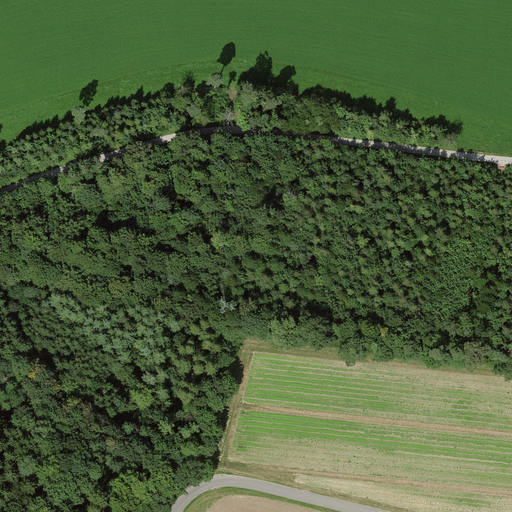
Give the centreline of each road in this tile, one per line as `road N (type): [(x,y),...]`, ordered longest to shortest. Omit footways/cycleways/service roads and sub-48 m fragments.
road 1 (track): [(0,195),(205,131),(511,160)]
road 2 (unclassified): [(365,511),(221,481),(197,487),(177,511)]
